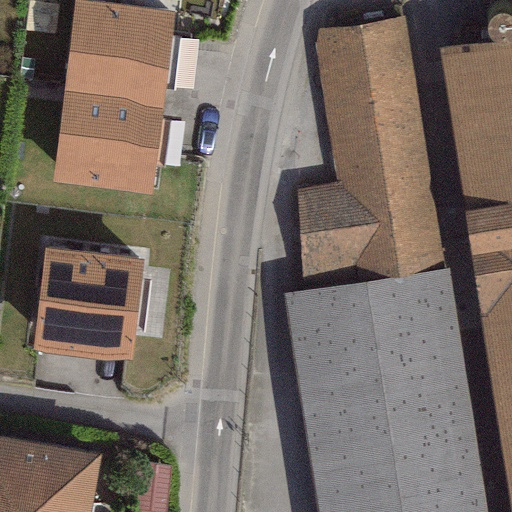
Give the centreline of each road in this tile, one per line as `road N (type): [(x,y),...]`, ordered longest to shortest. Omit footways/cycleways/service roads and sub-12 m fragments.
road 1 (unclassified): [(209,451),(226,263),(266,68),(290,0)]
road 2 (residential): [(209,451),(0,411)]
